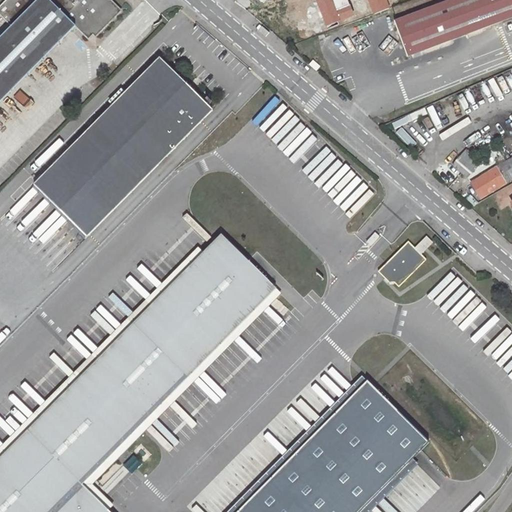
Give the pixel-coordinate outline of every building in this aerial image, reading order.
[(115,0),(9,0),(1,9),(4,12),(17,26),(0,42),(0,104),(80,26),(93,38),(96,35),(98,36),(100,35),(125,10),(115,0)] [(328,0),(319,0),(316,1),(325,24),(351,14),(347,5),(338,8),(336,2),(330,5),(328,0)] [(379,10),(387,7),(384,0),(367,0),(369,4),(375,2),(379,10)] [(511,0),(443,0),(393,19),(407,54),(511,14),(511,0)] [(359,5),(354,7),(356,11),(353,12),(355,19),(363,16),(359,5)] [(164,56),(38,181),(91,234),(217,108),(164,56)] [(464,149),(452,164),(464,174),(477,159),(464,149)] [(511,159),(471,184),(480,199),(511,180),(511,159)] [(227,231),(0,456),(0,511),(109,511),(81,484),(87,479),(280,286),(227,231)] [(407,241),(380,269),(386,275),(383,278),(388,284),(393,284),(397,287),(425,259),(420,255),(431,242),(425,237),(414,248),(407,241)] [(377,272),(383,278),(386,275),(380,269),(377,272)] [(356,511),(427,441),(364,380),(232,511),(356,511)] [(119,511),(87,479),(81,484),(109,511),(119,511)]
